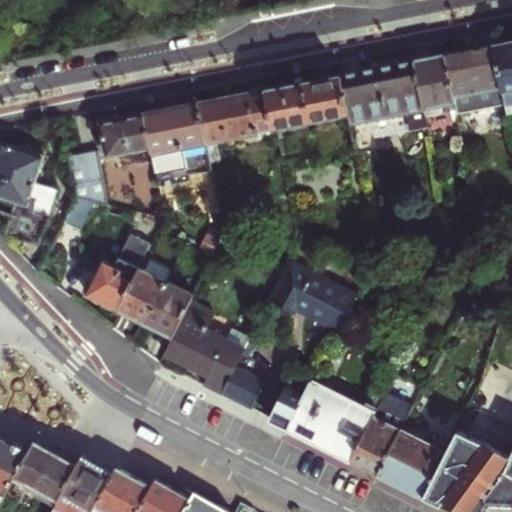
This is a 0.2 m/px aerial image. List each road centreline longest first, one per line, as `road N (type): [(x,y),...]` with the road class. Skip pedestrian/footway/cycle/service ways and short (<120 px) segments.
road 1 (residential): [(473,0),(0,92)]
road 2 (residential): [(20,305),(130,404),(347,511)]
